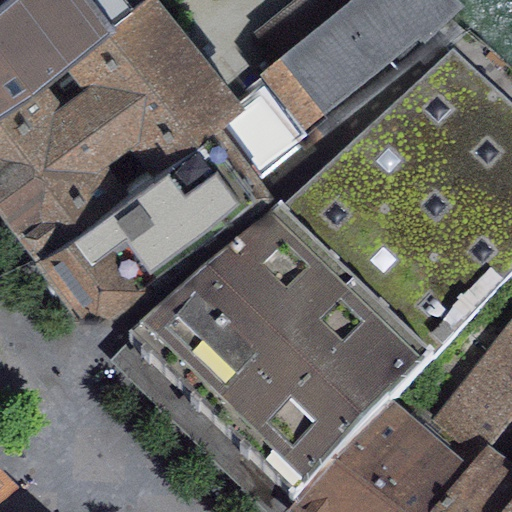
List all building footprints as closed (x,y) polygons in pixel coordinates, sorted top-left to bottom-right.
[(0,0),(0,92),(126,0),(0,0)] [(238,100),(157,0),(126,0),(0,92),(0,185),(13,203),(44,242),(170,149),(238,100)] [(309,0),(267,34),(289,61),(364,0),(309,0)] [(364,0),(289,61),(283,66),(291,76),(320,111),(316,114),(319,118),(416,40),(421,45),(455,16),(438,0),(364,0)] [(294,202),(129,345),(172,389),(220,435),(511,135),(511,109),(453,56),(294,202)] [(238,100),(170,149),(221,217),(260,183),(227,145),(269,94),(291,76),(283,66),(282,65),(238,100)] [(511,135),(220,435),(296,508),(384,414),(511,277),(511,135)] [(62,264),(97,310),(221,217),(170,149),(44,242),(62,264)] [(511,423),(511,355),(449,435),(481,463),(497,443),(511,423)] [(415,441),(384,414),(296,508),(300,511),(442,511),(464,484),(449,471),(458,460),(424,431),(415,441)] [(511,423),(497,443),(511,455),(511,423)] [(511,511),(511,489),(508,491),(478,467),(464,484),(442,511),(511,511)]
